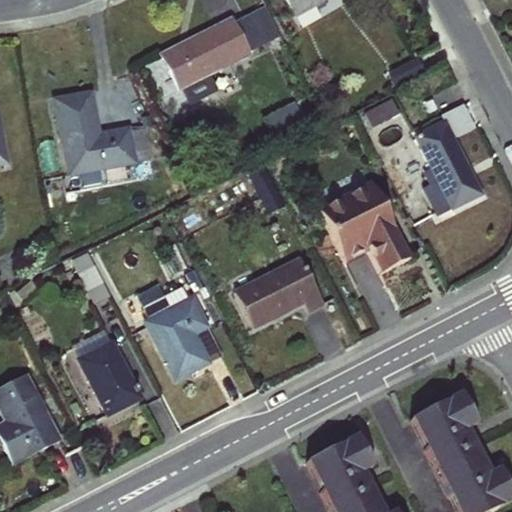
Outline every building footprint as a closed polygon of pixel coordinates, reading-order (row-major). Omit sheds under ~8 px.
[(280,0),(293,21),(329,0),(280,0)] [(154,57),(174,95),(178,94),(186,108),(216,92),(209,78),(278,40),(262,10),(233,24),(230,17),(154,57)] [(135,163),(150,160),(144,128),(98,133),(90,92),(49,100),(64,180),(135,166),(135,163)] [(374,126),(401,111),(394,99),(367,113),(374,126)] [(443,122),(442,121),(410,138),(410,139),(446,211),(449,214),(481,198),(443,122)] [(409,258),(374,186),(317,214),(342,266),(370,253),(379,272),(409,258)] [(92,251),(74,259),(94,302),(112,294),(92,251)] [(323,305),(296,256),(228,292),(251,335),(304,307),(308,314),(323,305)] [(171,386),(209,366),(195,337),(208,329),(191,296),(185,299),(179,289),(139,310),(144,320),(138,323),(171,386)] [(213,328),(200,334),(212,361),(225,356),(213,328)] [(111,342),(72,362),(104,421),(142,401),(111,342)] [(60,442),(25,376),(0,389),(0,422),(0,423),(0,450),(9,468),(60,442)] [(458,394),(406,421),(452,511),(492,511),(511,502),(511,499),(496,469),(489,473),(466,430),(474,426),(458,394)] [(355,439),(303,466),(327,511),(383,511),(364,475),(372,471),(355,439)]
